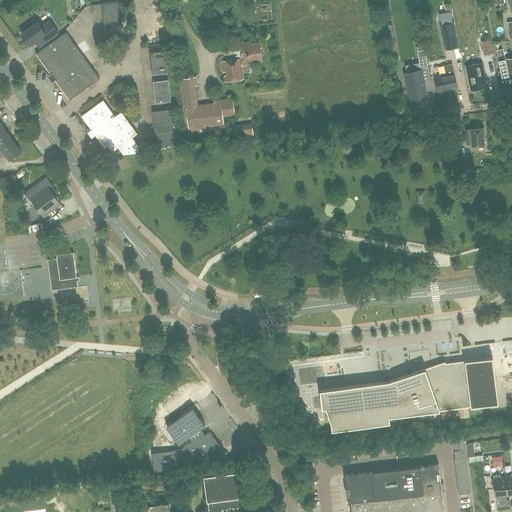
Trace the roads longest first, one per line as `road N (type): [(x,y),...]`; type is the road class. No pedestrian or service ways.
road 1 (residential): [(290,511),(281,471),(197,351),(202,312)]
road 2 (tertiary): [(132,245),(0,65)]
road 3 (tertiary): [(511,277),(376,299)]
road 4 (tertiary): [(376,299),(511,287)]
road 5 (tertiary): [(376,299),(254,315)]
